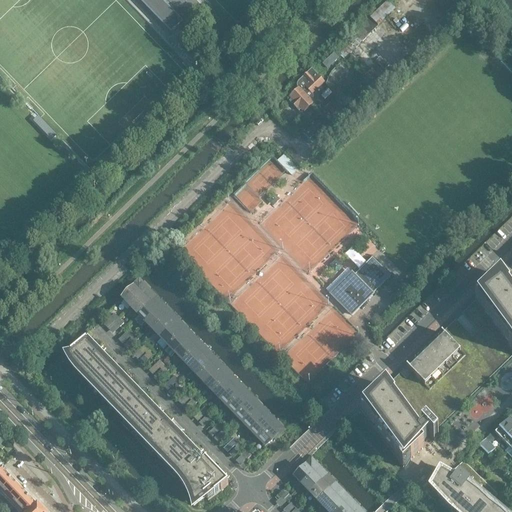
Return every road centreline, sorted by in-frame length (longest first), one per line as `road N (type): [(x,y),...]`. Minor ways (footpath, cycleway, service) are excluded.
road 1 (residential): [(334,412),(511,238)]
road 2 (unclassified): [(252,489),(98,330)]
road 3 (secondary): [(119,511),(0,387)]
road 4 (secondary): [(0,414),(82,511)]
